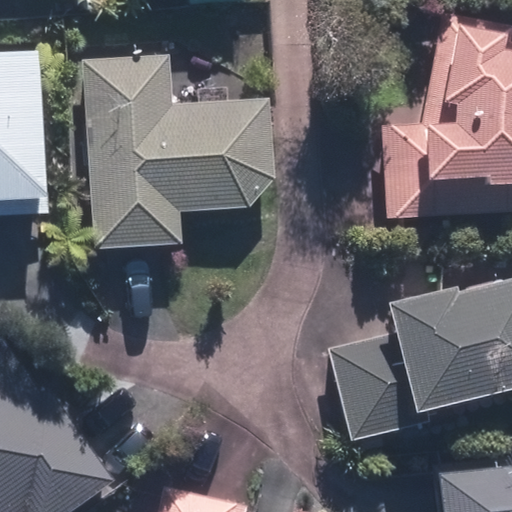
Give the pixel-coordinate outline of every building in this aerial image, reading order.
[(511,215),(511,32),(433,16),(409,125),(371,127),(376,221),(511,215)] [(162,56),(70,61),(81,256),(175,251),(174,221),(237,217),(264,185),(259,101),(165,106),(162,56)] [(0,222),(40,221),(33,58),(0,59),(0,222)] [(316,352),(337,446),(409,430),(406,417),(511,393),(511,274),(368,307),(376,339),(316,352)] [(3,336),(0,337),(0,511),(70,511),(107,488),(3,336)] [(511,511),(511,458),(424,468),(428,511),(511,511)] [(240,511),(241,508),(155,486),(148,511),(240,511)]
